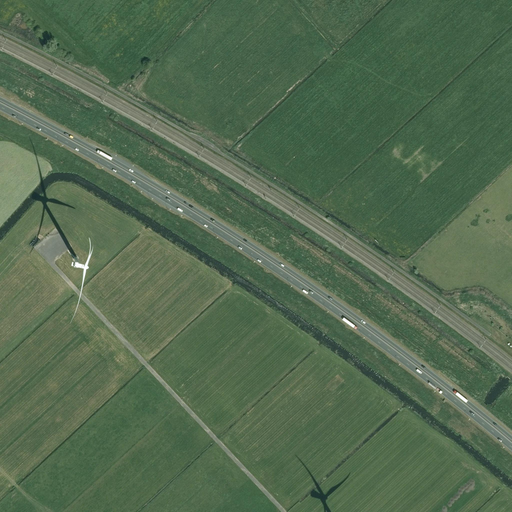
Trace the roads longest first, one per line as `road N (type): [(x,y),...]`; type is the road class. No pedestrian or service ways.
road 1 (trunk): [(0,107),(286,276),(511,447)]
road 2 (trunk): [(511,438),(354,315),(217,223),(0,99)]
